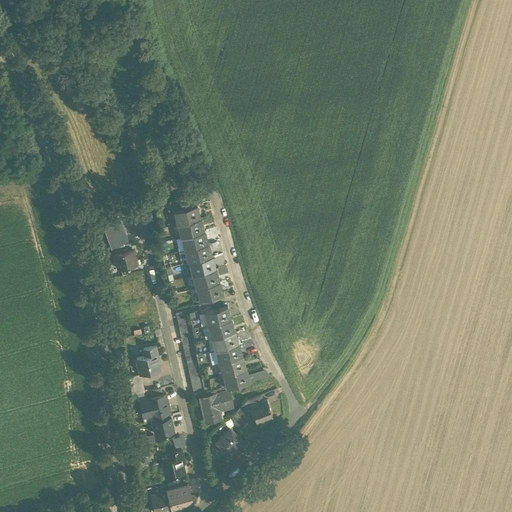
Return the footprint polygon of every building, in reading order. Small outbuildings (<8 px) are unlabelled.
[(191,192),(180,194),(182,204),(195,201),(193,192),(191,192)] [(182,204),(170,207),(174,206),(176,219),(177,219),(199,214),(198,209),(197,201),(195,201),(182,204)] [(111,210),(99,216),(102,222),(104,221),(114,217),(111,210)] [(199,214),(177,219),(180,231),(181,231),(202,227),(201,222),(202,222),(200,214),(199,214)] [(122,236),(126,235),(119,216),(104,221),(111,240),(122,236)] [(202,227),(181,231),(184,244),(185,244),(206,239),(205,234),(206,234),(204,226),(202,227)] [(124,242),(122,236),(109,241),(111,245),(124,242)] [(206,239),(185,244),(188,257),(189,257),(210,252),(209,247),(210,247),(208,239),(206,239)] [(133,246),(114,251),(118,266),(136,262),(133,246)] [(210,252),(189,257),(191,269),(192,269),(214,264),(213,260),(213,259),(212,252),(210,252)] [(214,264),(192,269),(195,282),(196,282),(218,277),(216,272),(217,272),(215,264),(214,264)] [(218,277),(196,282),(199,294),(195,295),(195,296),(224,289),(221,289),(220,285),(221,285),(219,277),(218,277)] [(184,295),(173,297),(175,304),(185,302),(184,295)] [(226,302),(204,307),(207,320),(208,319),(229,315),(227,310),(228,309),(226,302)] [(186,306),(176,309),(177,315),(188,313),(186,306)] [(188,313),(177,315),(178,321),(189,319),(188,313)] [(229,315),(208,319),(211,332),(212,332),(232,327),(231,322),(232,322),(230,315),(229,315)] [(189,319),(178,321),(180,328),(190,325),(189,319)] [(190,325),(180,328),(181,334),(192,331),(190,325)] [(232,327),(212,332),(214,345),(215,345),(236,340),(235,335),(236,335),(234,327),(232,327)] [(192,331),(181,334),(183,340),(193,338),(192,331)] [(193,338),(183,340),(184,346),(195,344),(193,338)] [(236,340),(215,345),(218,357),(219,357),(240,353),(239,347),(238,340),(236,340)] [(155,342),(143,345),(145,353),(136,355),(139,371),(159,366),(157,359),(160,358),(155,342)] [(195,344),(184,346),(185,352),(196,350),(195,344)] [(196,350),(185,352),(187,359),(197,356),(196,350)] [(240,353),(219,357),(222,370),(223,370),(244,365),(242,360),(243,360),(241,352),(240,353)] [(197,356),(187,359),(188,365),(199,363),(197,356)] [(199,363),(188,365),(189,371),(200,369),(199,363)] [(244,365),(223,370),(226,383),(247,378),(246,373),(247,373),(245,365),(244,365)] [(200,369),(189,371),(191,377),(201,375),(200,369)] [(139,371),(128,373),(131,391),(144,388),(139,371)] [(201,375),(191,377),(192,384),(203,381),(201,375)] [(203,381),(192,384),(193,390),(204,387),(203,381)] [(160,384),(147,387),(148,393),(162,390),(160,384)] [(148,393),(138,396),(138,398),(141,408),(149,406),(151,416),(170,411),(168,402),(167,402),(164,391),(165,390),(165,389),(162,390),(148,393)] [(228,389),(200,395),(201,395),(205,416),(205,417),(217,414),(220,413),(218,405),(231,402),(230,402),(228,389)] [(247,397),(236,407),(238,410),(246,407),(246,406),(250,402),(262,398),(260,392),(247,397)] [(262,398),(250,402),(257,421),(272,415),(268,403),(268,402),(266,396),(262,398)] [(170,411),(151,416),(155,431),(174,427),(170,411)] [(243,438),(230,425),(215,439),(228,453),(243,438)] [(153,431),(138,435),(140,442),(154,438),(153,431)] [(172,435),(174,443),(184,441),(182,432),(172,435)] [(160,446),(159,440),(146,442),(147,448),(160,446)] [(181,446),(169,449),(171,457),(162,459),(165,475),(184,470),(181,455),(183,455),(181,446)] [(139,454),(140,464),(151,463),(151,454),(139,454)] [(187,482),(166,487),(166,488),(171,508),(177,507),(190,494),(187,482)] [(166,488),(150,492),(155,511),(171,508),(166,488)]
